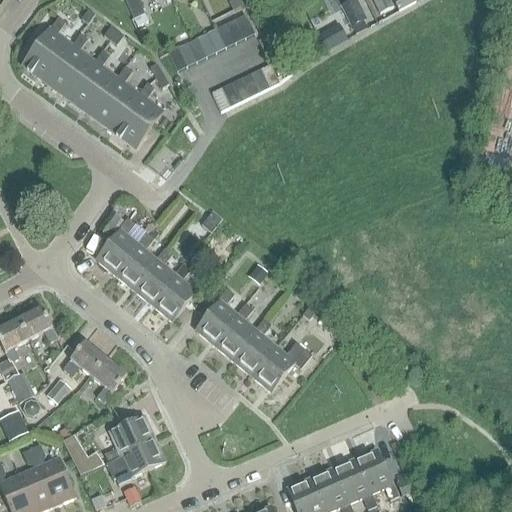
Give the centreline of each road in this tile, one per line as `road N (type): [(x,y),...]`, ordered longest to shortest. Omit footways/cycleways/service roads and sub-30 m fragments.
road 1 (residential): [(208,482),(145,352),(46,271)]
road 2 (residential): [(405,405),(208,482)]
road 3 (residential): [(0,86),(109,172)]
